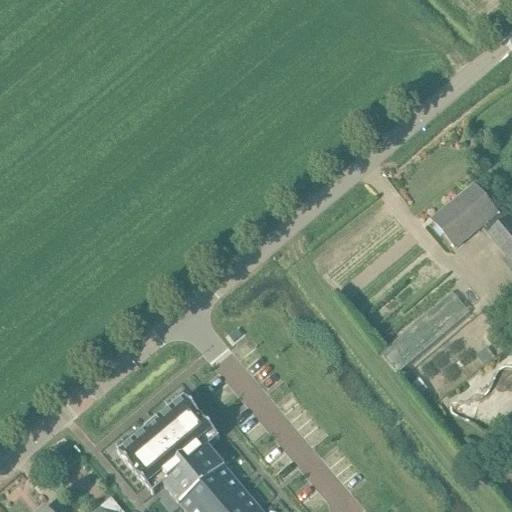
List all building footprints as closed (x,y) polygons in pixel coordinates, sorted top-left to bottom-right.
[(511,221),(500,207),(494,212),(477,191),(453,211),(450,208),(432,222),(455,249),(481,228),(511,266),(511,221)] [(128,439),(117,448),(122,454),(118,456),(153,498),(164,489),(164,488),(186,469),(209,450),(210,451),(221,442),(186,400),(183,403),(178,397),(167,406),(172,412),(156,425),(154,423),(146,429),(148,431),(133,444),(128,439)] [(209,450),(186,469),(204,490),(226,471),(210,451),(209,450)] [(186,469),(164,488),(164,489),(181,509),(204,490),(186,469)] [(226,471),(204,490),(220,510),(243,491),(226,471)] [(204,490),(181,509),(183,511),(218,511),(220,510),(204,490)] [(260,511),(243,491),(220,510),(222,511),(260,511)]
